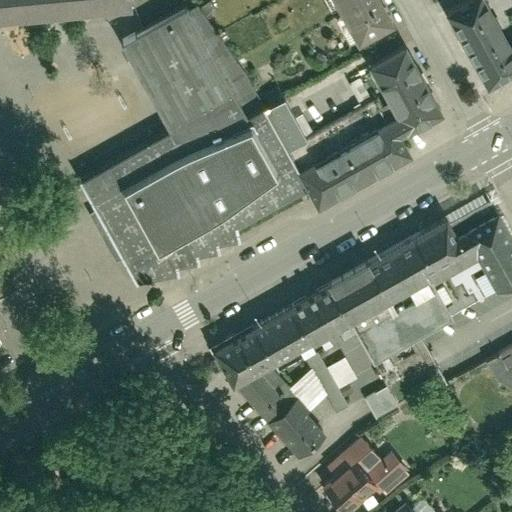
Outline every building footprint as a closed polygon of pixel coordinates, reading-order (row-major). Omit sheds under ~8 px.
[(170,125),(243,88),(191,0),(190,0),(125,39),(170,125)] [(335,0),(358,40),(391,22),(378,0),(335,0)] [(511,45),(507,48),(480,0),(458,0),(439,10),(481,87),(511,69),(511,45)] [(361,65),(378,96),(399,135),(438,113),(400,44),(361,65)] [(287,97),(258,110),(243,88),(170,125),(80,171),(136,273),(170,268),(169,255),(191,255),(191,243),(212,243),(212,232),(235,231),(235,219),(305,181),(289,152),(310,141),(287,97)] [(310,141),(289,152),(305,181),(307,199),(405,145),(399,135),(378,96),(310,141)] [(511,230),(491,192),(324,284),(348,327),(366,359),(421,329),(511,278),(511,230)] [(348,327),(324,284),(200,352),(224,395),(232,390),(275,367),(348,327)] [(275,367),(232,390),(297,457),(331,425),(275,367)] [(371,411),(390,401),(381,384),(362,394),(371,411)] [(353,458),(319,486),(339,511),(374,484),(353,458)] [(410,511),(402,501),(388,511),(410,511)]
